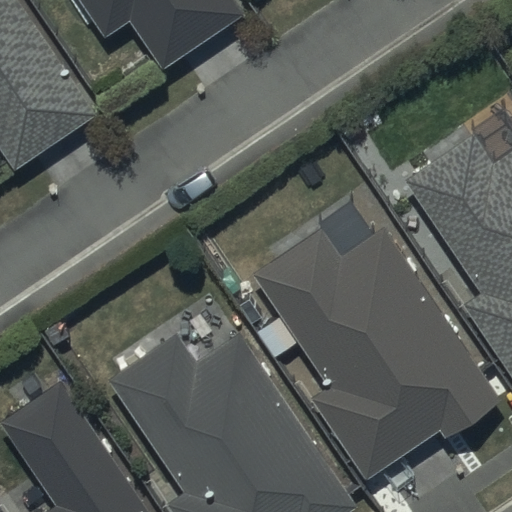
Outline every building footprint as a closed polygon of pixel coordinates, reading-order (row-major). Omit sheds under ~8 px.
[(96,97),(29,0),(0,0),(0,128),(16,152),(96,97)] [(232,0),(87,0),(103,22),(127,5),(159,51),(232,0)] [(511,129),(491,144),(472,116),(401,163),(478,277),(461,288),(511,363),(511,129)] [(497,380),(382,212),(341,241),(318,209),(249,256),(327,367),(308,381),(364,462),(438,412),(442,418),(497,380)] [(321,511),(355,489),(238,318),(197,347),(176,316),(106,363),(181,474),(164,486),(181,511),(321,511)] [(159,511),(58,365),(0,406),(58,490),(25,511),(159,511)]
